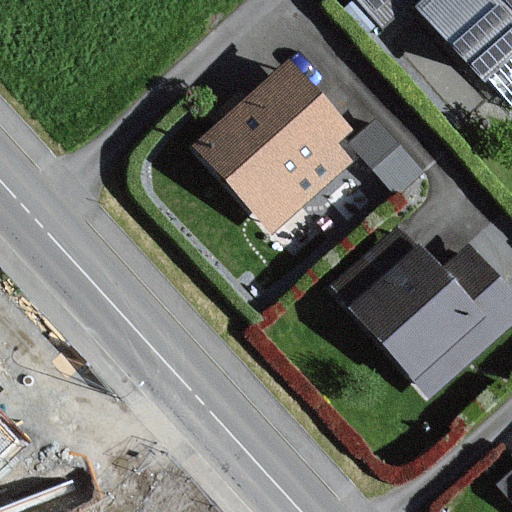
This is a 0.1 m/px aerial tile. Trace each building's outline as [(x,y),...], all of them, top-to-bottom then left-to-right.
[(403,0),(359,0),(380,22),(403,0)] [(479,74),(511,44),(511,0),(428,0),(420,8),(479,74)] [(343,131),(284,66),(195,148),(270,228),(341,162),(326,146),(343,131)] [(511,317),(511,300),(468,254),(440,279),(396,231),(337,285),(355,305),(350,310),(429,395),(511,317)] [(0,450),(13,438),(0,423),(0,450)]
